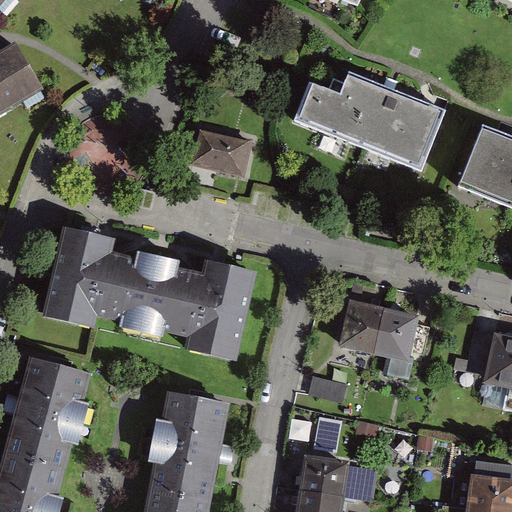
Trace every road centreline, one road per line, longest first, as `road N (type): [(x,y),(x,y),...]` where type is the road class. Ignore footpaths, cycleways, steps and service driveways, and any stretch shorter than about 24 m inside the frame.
road 1 (residential): [(255,511),(313,252)]
road 2 (residential): [(511,297),(313,252)]
